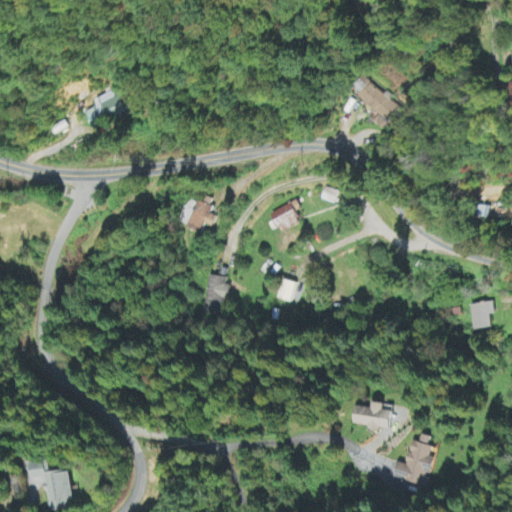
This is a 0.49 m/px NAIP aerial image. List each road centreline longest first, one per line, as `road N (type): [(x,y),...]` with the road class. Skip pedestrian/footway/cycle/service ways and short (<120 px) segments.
road 1 (residential): [(511,260),(443,242),(406,214),(353,151),(325,144),(112,174),(56,174),(0,160)]
road 2 (residential): [(353,151),(361,135),(372,133),(385,137),(411,175),(441,190),(511,190),(504,81),(494,54),(499,19),(480,0)]
road 3 (residential): [(88,175),(54,255),(43,343),(58,372),(108,410),(133,444),(139,484),(123,511)]
road 4 (residential): [(127,433),(139,429),(215,451),(247,511)]
road 5 (residential): [(221,455),(239,444),(319,437),(352,447)]
